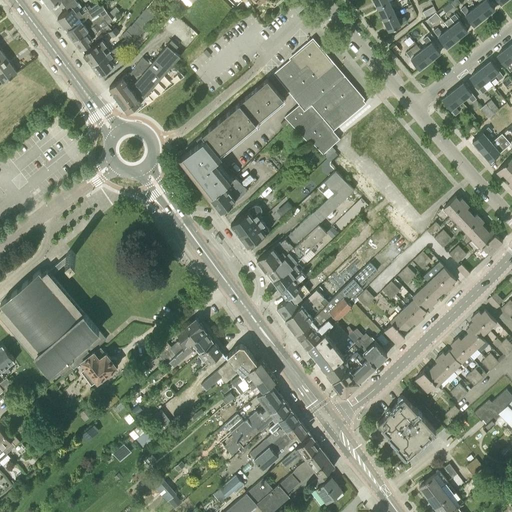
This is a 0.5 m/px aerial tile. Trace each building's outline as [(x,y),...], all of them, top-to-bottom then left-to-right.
[(77,0),(71,0),(66,4),(70,9),(58,17),(65,27),(66,26),(91,7),(89,5),(87,7),(85,4),(77,10),(74,6),(79,2),(77,0)] [(389,0),(377,6),(383,18),(395,12),(389,0)] [(481,0),(482,1),(476,6),(484,17),(495,8),(488,0),(481,0)] [(75,40),(100,21),(106,17),(105,16),(109,13),(100,1),(91,7),(66,26),(69,29),(68,30),(75,40)] [(450,1),(445,5),(449,10),(454,6),(450,1)] [(184,17),(190,12),(183,5),(178,9),(184,17)] [(484,17),(476,6),(470,11),(465,5),(461,9),(474,25),(484,17)] [(110,11),(113,15),(119,10),(116,6),(110,11)] [(426,16),(436,11),(434,6),(423,11),(426,16)] [(111,51),(93,64),(100,74),(115,64),(111,58),(125,47),(136,38),(144,29),(142,28),(155,14),(147,7),(130,26),(123,34),(126,39),(123,42),(111,51)] [(395,12),(383,18),(389,30),(408,21),(405,16),(398,20),(395,12)] [(432,23),(440,17),(436,12),(428,18),(431,21),(432,23)] [(449,28),(457,38),(468,30),(455,14),(451,17),(455,23),(449,28)] [(104,25),(100,21),(75,40),(81,49),(90,43),(89,41),(93,38),(92,36),(96,33),(95,32),(101,28),(104,25)] [(112,36),(120,31),(116,26),(109,31),(112,36)] [(457,38),(449,28),(442,33),(438,27),(433,31),(446,47),(457,38)] [(428,45),(422,50),(430,60),(441,52),(428,35),(423,39),(428,45)] [(85,53),(93,64),(111,51),(107,45),(103,39),(85,53)] [(127,74),(110,86),(128,112),(141,101),(180,55),(174,50),(178,45),(171,40),(152,63),(143,56),(135,67),(129,74),(127,75),(127,74)] [(313,40),(292,57),(301,68),(307,63),(318,77),(334,64),(313,40)] [(396,53),(400,50),(396,44),(392,47),(396,53)] [(430,60),(422,50),(417,44),(411,49),(406,52),(419,69),(430,60)] [(511,52),(507,47),(497,55),(510,71),(511,69),(511,52)] [(5,55),(0,58),(0,71),(11,63),(5,55)] [(301,68),(292,57),(274,73),(299,104),(304,110),(311,104),(344,77),(334,64),(318,77),(307,63),(301,68)] [(491,60),(480,68),(489,79),(495,74),(500,79),(504,76),(491,60)] [(11,63),(0,71),(0,77),(3,82),(17,72),(11,63)] [(489,79),(480,68),(470,77),(483,93),(487,89),(483,84),(489,79)] [(285,117),(287,119),(290,123),(310,144),(312,142),(324,154),(332,146),(340,138),(333,130),(366,102),(344,77),(311,104),(304,110),(299,104),(285,117)] [(228,183),(230,181),(213,159),(216,156),(219,157),(221,155),(219,153),(255,122),(284,98),(267,78),(202,134),(205,138),(180,158),(210,197),(228,183)] [(463,82),(453,90),(461,101),(468,96),(472,101),(476,98),(463,82)] [(461,101),(453,90),(442,98),(455,115),(460,111),(455,106),(461,101)] [(487,103),(495,113),(499,109),(491,99),(487,103)] [(495,113),(487,103),(480,108),(488,118),(495,113)] [(285,127),(290,123),(287,119),(281,124),(285,127)] [(481,150),(492,142),(486,135),(492,131),(488,126),(472,140),(481,150)] [(502,133),(492,142),(481,150),(490,161),(511,143),(502,133)] [(324,154),(328,158),(336,150),(332,146),(324,154)] [(342,154),(336,159),(364,189),(370,184),(342,154)] [(507,177),(511,171),(511,158),(511,157),(497,171),(501,175),(503,173),(507,177)] [(257,258),(267,271),(280,261),(287,253),(291,250),(319,223),(343,201),(354,189),(335,170),(325,181),(335,192),(310,215),(285,238),(257,258)] [(252,173),(244,180),(247,184),(255,177),(252,173)] [(235,176),(230,181),(228,183),(210,197),(221,211),(243,194),(246,189),(235,176)] [(451,215),(466,202),(461,197),(459,199),(456,196),(444,207),(451,215)] [(291,201),(280,209),(283,214),(295,206),(291,201)] [(459,223),(471,212),(467,208),(469,205),(466,202),(451,215),(459,223)] [(231,224),(240,235),(262,219),(258,214),(260,214),(260,213),(261,212),(261,211),(261,210),(262,209),(262,208),(261,207),(261,206),(260,205),(259,204),(257,204),(255,204),(254,204),(250,207),(251,208),(231,224)] [(466,231),(480,217),(476,213),(474,215),(471,212),(459,223),(466,231)] [(473,239),(485,227),(482,223),(484,221),(480,217),(466,231),(473,239)] [(262,219),(240,235),(248,246),(270,229),(262,219)] [(431,234),(440,225),(436,221),(427,229),(431,234)] [(280,261),(267,271),(273,279),(288,269),(294,263),(327,232),(319,223),(291,250),(287,253),(280,261)] [(332,225),(326,231),(327,232),(326,232),(331,237),(338,231),(332,225)] [(481,247),(483,245),(495,233),(491,229),(489,231),(485,227),(473,239),(481,247)] [(434,237),(438,241),(447,233),(443,229),(434,237)] [(447,233),(438,241),(443,246),(452,238),(447,233)] [(503,241),(495,233),(483,245),(490,253),(503,241)] [(449,253),(453,257),(462,249),(458,244),(449,253)] [(76,255),(72,249),(66,254),(67,255),(71,259),(76,255)] [(462,249),(453,257),(458,262),(467,254),(462,249)] [(418,255),(427,264),(432,259),(423,250),(418,255)] [(427,264),(418,255),(414,259),(422,268),(427,264)] [(307,347),(324,331),(352,305),(349,301),(363,288),(360,285),(377,269),(370,261),(325,304),(296,332),(307,347)] [(288,269),(273,279),(281,289),(302,270),(302,269),(303,268),(298,263),(296,265),(294,263),(288,269)] [(466,276),(470,272),(462,263),(457,267),(466,276)] [(403,270),(411,279),(416,274),(407,265),(403,270)] [(444,265),(436,273),(450,288),(454,284),(452,282),(456,278),(444,265)] [(28,280),(12,293),(1,303),(4,307),(0,310),(0,312),(35,354),(36,355),(50,372),(56,367),(63,376),(68,371),(82,360),(84,358),(96,348),(101,343),(94,335),(100,330),(85,313),(84,312),(52,275),(48,270),(43,274),(39,270),(28,280)] [(302,270),(281,289),(288,298),(301,286),(297,282),(306,274),(302,270)] [(411,279),(403,270),(398,274),(407,283),(411,279)] [(450,288),(436,273),(428,281),(440,293),(444,290),(446,292),(450,288)] [(387,285),(396,294),(400,289),(392,280),(387,285)] [(440,293),(428,281),(420,288),(434,303),(439,299),(436,296),(440,293)] [(301,286),(288,298),(277,307),(286,319),(299,305),(297,301),(310,290),(304,283),(301,286)] [(396,294),(387,285),(382,289),(391,298),(396,294)] [(366,306),(375,297),(366,288),(357,297),(366,306)] [(434,303),(420,288),(413,296),(426,310),(425,308),(428,304),(430,307),(434,303)] [(299,305),(286,319),(296,332),(325,304),(321,300),(324,297),(316,289),(299,305)] [(487,299),(496,308),(500,304),(499,303),(503,299),(495,291),(487,299)] [(426,310),(413,296),(412,296),(414,298),(407,305),(420,319),(424,316),(422,313),(426,310)] [(505,312),(511,304),(511,301),(510,299),(501,308),(505,312)] [(420,319),(407,305),(399,312),(410,324),(414,321),(416,323),(420,319)] [(475,314),(489,329),(497,321),(485,309),(481,312),(479,310),(475,314)] [(410,324),(399,312),(391,320),(405,334),(409,330),(406,328),(410,324)] [(471,325),(481,336),(489,329),(475,314),(471,318),(473,320),(469,324),(470,325),(471,325)] [(180,349),(205,329),(196,317),(177,331),(179,334),(169,342),(167,340),(155,349),(160,355),(157,357),(162,364),(169,359),(180,349)] [(405,334),(391,320),(390,320),(392,322),(384,329),(397,342),(405,334)] [(465,335),(476,347),(485,339),(481,336),(471,325),(470,325),(466,329),(468,331),(465,335)] [(353,331),(348,326),(343,331),(348,335),(353,331)] [(205,329),(180,349),(169,359),(173,365),(193,349),(193,348),(192,346),(195,345),(199,350),(213,339),(205,329)] [(325,370),(342,358),(344,355),(324,331),(307,347),(316,359),(325,370)] [(368,357),(376,364),(387,354),(375,341),(367,349),(363,344),(364,343),(353,331),(348,335),(368,357)] [(383,345),(388,341),(381,333),(377,337),(383,345)] [(455,340),(469,354),(476,347),(465,335),(461,338),(459,336),(455,340)] [(511,343),(506,338),(502,342),(510,351),(511,349),(511,343)] [(449,350),(461,362),(469,354),(455,340),(451,344),(453,346),(449,350)] [(207,364),(222,352),(215,341),(198,354),(202,359),(203,359),(207,364)] [(510,351),(502,342),(497,346),(506,355),(510,351)] [(4,376),(12,370),(8,365),(15,360),(3,343),(0,345),(0,371),(4,376)] [(238,371),(241,369),(244,366),(243,365),(253,356),(244,344),(239,344),(227,353),(230,358),(200,384),(205,389),(216,380),(220,376),(225,381),(238,370),(238,371)] [(84,358),(82,360),(87,367),(82,370),(91,383),(96,380),(97,381),(118,367),(116,365),(118,364),(118,360),(116,357),(113,357),(111,358),(107,352),(106,353),(102,347),(96,351),(95,350),(84,358)] [(376,364),(368,357),(367,358),(359,350),(354,355),(362,363),(358,367),(365,375),(376,364)] [(439,355),(453,369),(461,362),(449,350),(445,353),(443,351),(439,355)] [(490,353),(486,357),(495,366),(499,362),(490,353)] [(362,363),(354,355),(345,362),(349,367),(332,380),(342,393),(346,393),(359,380),(365,375),(358,367),(362,363)] [(434,364),(445,377),(453,369),(439,355),(435,359),(437,361),(434,364)] [(244,366),(241,369),(243,372),(257,362),(253,356),(243,365),(244,366)] [(495,366),(486,357),(481,361),(490,370),(495,366)] [(234,386),(245,378),(249,383),(270,368),(263,358),(257,362),(243,372),(241,373),(231,381),(234,386)] [(349,367),(345,362),(342,358),(325,370),(332,380),(349,367)] [(424,370),(437,384),(445,377),(434,364),(430,368),(428,366),(424,370)] [(475,367),(470,372),(479,381),(484,377),(475,367)] [(263,390),(273,382),(278,378),(270,368),(249,383),(248,384),(249,385),(251,388),(258,383),(263,390)] [(437,384),(424,370),(415,377),(428,390),(435,383),(437,385),(437,384)] [(479,381),(470,372),(466,376),(474,385),(479,381)] [(224,382),(220,376),(216,380),(220,385),(224,382)] [(0,384),(7,393),(15,387),(7,377),(0,381),(0,384)] [(233,444),(249,430),(261,420),(285,399),(273,382),(263,390),(257,395),(268,408),(263,412),(261,410),(259,411),(257,409),(218,444),(224,452),(233,444)] [(459,382),(455,387),(463,396),(468,391),(459,382)] [(463,396),(455,387),(450,391),(459,400),(463,396)] [(511,393),(506,388),(492,401),(489,398),(474,412),(481,420),(483,418),(487,423),(483,427),(486,431),(495,423),(493,421),(501,414),(511,425),(511,393)] [(418,446),(436,428),(404,395),(395,404),(386,413),(387,413),(379,421),(389,433),(388,434),(398,444),(396,446),(406,456),(418,445),(418,446)] [(249,430),(233,444),(237,449),(270,421),(269,420),(273,416),(276,419),(291,407),(285,399),(261,420),(249,430)] [(450,418),(459,409),(455,404),(445,413),(450,418)] [(84,420),(93,413),(88,406),(79,413),(84,420)] [(140,411),(136,406),(131,410),(135,415),(140,411)] [(254,458),(300,419),(292,408),(279,419),(284,426),(282,427),(280,425),(267,437),(249,452),(254,458)] [(174,425),(162,409),(151,418),(163,434),(174,425)] [(308,430),(300,419),(254,458),(263,468),(279,455),(275,450),(297,432),(300,436),(308,430)] [(143,423),(131,432),(143,447),(155,437),(143,423)] [(0,427),(0,445),(3,449),(12,441),(15,445),(20,441),(12,431),(7,435),(0,427)] [(497,450),(510,439),(505,434),(497,442),(496,441),(494,443),(494,444),(493,445),(497,450)] [(306,457),(321,447),(319,444),(319,443),(317,440),(316,440),(312,435),(280,460),(285,466),(302,453),(306,457)] [(321,447),(306,457),(296,464),(292,471),(299,479),(304,476),(314,468),(320,476),(326,471),(334,465),(321,447)] [(473,475),(483,467),(476,457),(466,465),(473,475)] [(452,477),(457,473),(449,462),(444,466),(452,477)] [(326,471),(320,476),(312,482),(327,501),(334,496),(337,500),(344,494),(341,490),(341,489),(331,476),(330,477),(326,471)] [(286,492),(299,481),(291,472),(273,488),(262,476),(222,511),(246,511),(257,503),(264,511),(269,511),(289,495),(286,492)] [(163,477),(159,473),(153,478),(157,482),(163,477)] [(225,494),(241,480),(236,474),(220,487),(225,494)] [(419,485),(427,496),(441,486),(433,475),(419,485)] [(163,486),(167,482),(163,477),(157,482),(154,485),(158,490),(163,486)] [(441,486),(427,496),(435,507),(449,496),(441,486)] [(176,492),(171,487),(162,495),(167,500),(176,492)] [(449,496),(435,507),(439,511),(450,511),(457,507),(449,496)]
